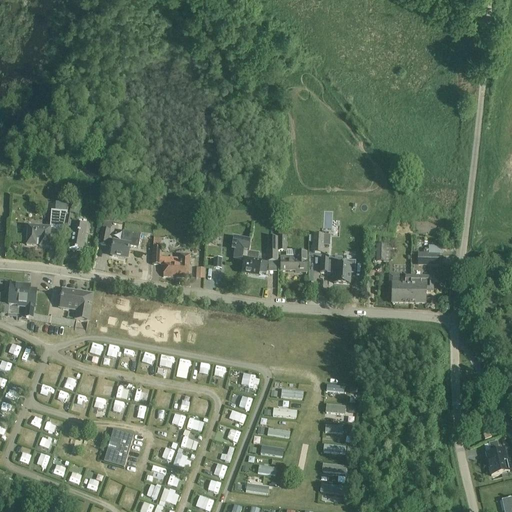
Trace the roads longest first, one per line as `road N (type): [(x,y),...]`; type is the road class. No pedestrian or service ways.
road 1 (unclassified): [(456,320),(289,308),(0,266)]
road 2 (unclassified): [(456,320),(484,33)]
road 3 (track): [(266,371),(315,375),(318,384),(309,505),(225,495)]
road 4 (track): [(107,371),(218,401),(180,511)]
road 5 (track): [(74,420),(62,452),(134,478),(148,433),(94,424)]
